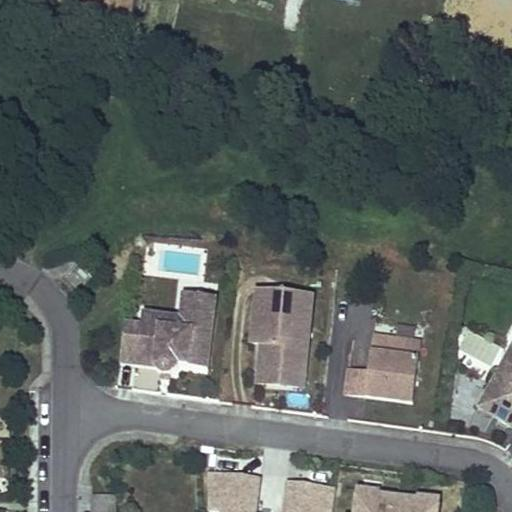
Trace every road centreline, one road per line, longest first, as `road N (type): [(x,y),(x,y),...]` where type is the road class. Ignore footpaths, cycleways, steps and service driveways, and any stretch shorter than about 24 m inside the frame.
road 1 (residential): [(69,413),(477,461),(501,476),(511,505)]
road 2 (residential): [(69,413),(63,315),(24,275),(0,268)]
